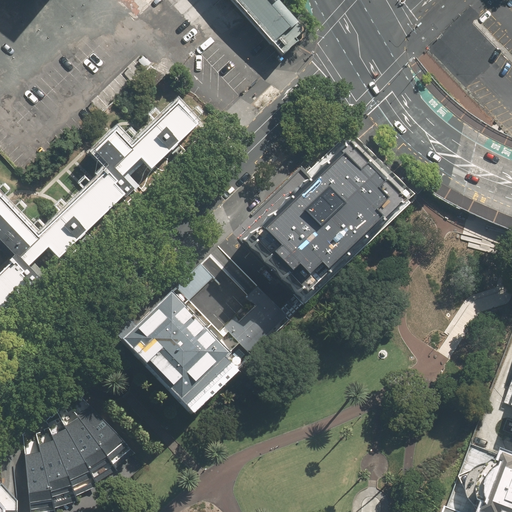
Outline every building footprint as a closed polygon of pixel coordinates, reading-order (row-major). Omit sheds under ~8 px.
[(233,0),(281,55),(295,43),(292,40),(297,36),(298,29),(273,0),(233,0)] [(121,178),(140,160),(151,171),(197,127),(177,105),(131,149),(115,133),(94,153),(108,167),(102,173),(104,176),(38,239),(0,198),(0,248),(12,260),(9,262),(11,264),(0,275),(0,321),(42,282),(28,267),(47,249),(58,260),(123,198),(125,200),(134,191),(121,178)] [(250,227),(238,238),(287,288),(302,304),(407,203),(399,195),(343,137),(300,179),(250,227)] [(191,301),(215,277),(203,266),(202,265),(178,288),(191,301)] [(213,336),(239,363),(286,319),(256,288),(253,291),(248,296),(246,298),(249,301),(254,306),(239,320),(234,316),(222,327),(219,330),(213,336)] [(191,413),(241,365),(239,363),(213,336),(172,293),(122,341),(191,413)] [(81,397),(71,407),(116,468),(132,454),(81,397)] [(71,407),(59,416),(97,482),(117,470),(116,468),(71,407)] [(59,416),(48,424),(76,496),(98,486),(97,482),(59,416)] [(48,424),(35,430),(55,508),(78,501),(76,496),(48,424)] [(56,511),(55,508),(35,430),(22,432),(30,511),(56,511)] [(511,511),(511,459),(504,457),(501,466),(495,468),(490,471),(486,477),(482,484),(480,489),(479,494),(480,499),(483,507),(480,511),(511,511)] [(0,511),(17,511),(18,501),(9,492),(2,485),(1,486),(0,485),(0,511)]
